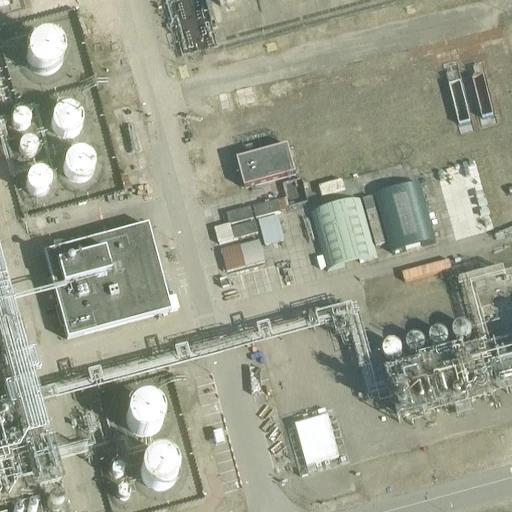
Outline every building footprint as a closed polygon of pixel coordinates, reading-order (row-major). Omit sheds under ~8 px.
[(27,52),(26,59),(29,67),(34,73),(42,75),(50,74),(57,70),(62,62),(62,54),(58,46),(51,41),(44,39),(36,41),(30,45),(27,52)] [(52,120),(53,128),(58,134),(66,137),(74,134),(80,128),(81,121),(79,115),(74,110),(68,107),(60,108),(54,113),(52,120)] [(13,120),(14,125),(17,128),(21,130),(25,128),(28,125),(29,120),(26,116),(22,114),(17,115),(13,120)] [(19,151),(22,155),(26,156),(31,155),(34,151),(34,147),(32,143),(28,141),(23,141),(19,145),(19,151)] [(245,188),(295,174),(287,147),(237,161),(245,188)] [(64,162),(63,170),(66,177),(72,182),(80,184),(87,181),(92,175),(94,167),(91,160),(85,155),(77,153),(69,156),(64,162)] [(325,183),(346,179),(344,169),(323,173),(325,183)] [(26,184),(27,190),(32,195),(38,196),(44,194),(48,189),(49,184),(48,179),(44,175),(39,173),(33,174),(28,178),(26,184)] [(419,185),(375,197),(391,256),(435,243),(419,185)] [(326,270),(375,258),(361,200),(312,212),(326,270)] [(277,202),(253,206),(254,216),(279,212),(277,202)] [(229,226),(253,220),(250,209),(227,215),(229,226)] [(41,231),(49,218),(38,211),(30,224),(41,231)] [(67,340),(170,312),(146,227),(43,255),(67,340)] [(226,274),(264,264),(259,243),(221,253),(226,274)] [(386,346),(402,339),(397,325),(380,331),(386,346)] [(132,414),(133,421),(138,428),(146,431),(154,429),(160,423),(161,417),(160,410),(156,405),(150,402),(142,403),(136,407),(132,414)] [(144,472),(145,479),(150,486),(158,489),(166,487),(172,481),(173,475),(172,468),(168,463),(162,460),(154,461),(148,465),(144,472)]
